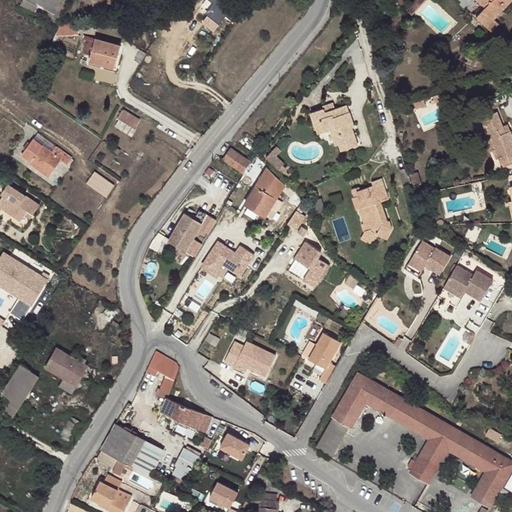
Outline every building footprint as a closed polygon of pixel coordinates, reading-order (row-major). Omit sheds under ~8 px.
[(21,0),(50,18),(61,0),(21,0)] [(226,16),(232,9),(223,2),(220,0),(215,0),(212,5),(226,16)] [(224,0),(223,2),(232,9),(235,5),(228,0),(224,0)] [(473,15),(490,31),(498,23),(492,18),(509,0),(475,0),(481,5),(473,15)] [(415,1),(410,6),(415,11),(420,6),(415,1)] [(55,32),(54,35),(76,34),(75,21),(59,24),(55,32)] [(98,60),(113,64),(118,45),(93,38),(86,61),(97,64),(98,60)] [(32,67),(36,59),(27,54),(20,50),(15,59),(28,67),(29,66),(32,67)] [(27,54),(36,59),(38,56),(35,55),(36,54),(29,50),(27,54)] [(323,106),(324,109),(325,113),(334,110),(331,103),(323,106)] [(346,106),(339,108),(342,115),(348,113),(346,106)] [(320,121),(324,133),(330,131),(335,146),(338,145),(340,152),(358,147),(352,130),(354,129),(348,113),(342,115),(339,108),(334,110),(325,113),(324,109),(310,113),(313,123),(320,121)] [(118,118),(135,130),(141,121),(124,109),(118,118)] [(499,164),(511,159),(511,140),(508,131),(503,133),(500,126),(494,111),(487,114),(490,122),(481,125),(484,133),(485,135),(487,134),(493,148),(490,150),(491,152),(494,158),(497,157),(499,164)] [(395,133),(390,114),(377,117),(384,136),(395,133)] [(487,114),(478,117),(481,125),(490,122),(487,114)] [(384,136),(377,117),(370,119),(376,139),(384,136)] [(317,135),(324,133),(320,121),(313,123),(317,135)] [(506,123),(500,126),(503,133),(508,131),(506,123)] [(13,125),(0,141),(0,162),(4,165),(26,134),(13,125)] [(485,135),(484,133),(481,134),(488,153),(491,152),(490,150),(493,148),(487,134),(485,135)] [(47,139),(44,142),(41,146),(61,160),(66,152),(47,139)] [(75,171),(81,163),(66,152),(61,160),(41,146),(30,162),(37,167),(39,164),(43,167),(41,170),(49,176),(57,181),(67,166),(75,171)] [(229,149),(222,160),(242,172),(249,161),(229,149)] [(264,172),(264,216),(283,185),(284,185),(283,184),(275,175),(268,166),(264,172)] [(409,184),(405,169),(397,171),(402,186),(409,184)] [(87,181),(107,194),(115,183),(94,170),(87,181)] [(374,204),(379,202),(386,200),(379,179),(369,183),(370,186),(358,190),(357,187),(349,190),(352,198),(351,199),(354,211),(361,209),(365,222),(359,225),(361,234),(358,240),(370,245),(375,236),(383,239),(388,229),(385,221),(380,223),(374,204)] [(0,198),(0,207),(19,221),(23,216),(26,211),(32,214),(38,205),(7,184),(0,193),(2,195),(0,198)] [(385,221),(379,202),(374,204),(380,223),(385,221)] [(299,205),(286,224),(295,230),(298,227),(302,216),(300,215),(304,209),(304,208),(299,205)] [(354,211),(359,225),(365,222),(361,209),(354,211)] [(26,211),(23,216),(28,219),(32,214),(26,211)] [(202,224),(185,214),(168,242),(185,252),(202,224)] [(297,233),(303,237),(307,231),(301,227),(297,233)] [(432,267),(440,272),(450,256),(436,247),(435,248),(422,240),(408,263),(420,271),(424,265),(431,269),(432,267)] [(303,278),(311,283),(325,262),(316,257),(320,251),(305,241),(295,257),(310,267),(303,278)] [(246,257),(237,269),(245,276),(255,263),(250,259),(249,260),(246,257)] [(295,257),(288,269),(303,278),(310,267),(295,257)] [(417,276),(420,271),(408,263),(405,268),(417,276)] [(457,266),(445,285),(462,296),(463,293),(469,296),(480,303),(492,282),(482,276),(466,266),(464,270),(457,266)] [(0,280),(0,296),(30,317),(37,305),(31,301),(34,296),(32,295),(36,289),(10,270),(1,282),(0,280)] [(347,276),(342,284),(351,289),(356,281),(347,276)] [(445,285),(442,288),(459,299),(462,296),(445,285)] [(297,314),(283,338),(298,346),(312,323),(297,314)] [(0,361),(6,365),(23,340),(7,329),(0,339),(0,361)] [(325,368),(325,369),(330,371),(333,365),(328,362),(340,342),(323,332),(315,345),(318,347),(311,360),(325,368)] [(396,337),(392,344),(395,347),(400,340),(396,337)] [(263,375),(274,354),(244,340),(242,345),(232,340),(222,361),(232,366),(234,361),(245,367),(263,375)] [(301,354),(311,360),(318,347),(315,345),(309,341),(301,354)] [(63,376),(76,384),(88,365),(57,346),(45,365),(63,376)] [(150,363),(149,365),(166,374),(173,378),(178,362),(156,351),(150,363)] [(234,361),(232,366),(243,371),(245,367),(234,361)] [(0,399),(0,411),(11,419),(38,375),(22,365),(0,399)] [(428,476),(447,441),(487,462),(472,489),(491,498),(497,487),(497,486),(502,478),(511,459),(511,452),(355,368),(315,443),(331,452),(347,423),(349,424),(363,396),(429,432),(416,456),(411,453),(406,462),(411,464),(410,466),(428,476)] [(330,371),(325,369),(319,379),(323,382),(330,371)] [(167,397),(173,378),(166,374),(159,394),(167,397)] [(71,392),(76,384),(63,376),(58,384),(71,392)] [(203,435),(212,416),(184,404),(167,397),(162,409),(160,412),(203,435)] [(54,433),(66,442),(74,430),(62,422),(54,433)] [(115,423),(100,448),(117,457),(111,466),(119,470),(124,461),(130,464),(144,439),(115,423)] [(253,433),(235,426),(227,444),(250,453),(255,443),(250,441),(253,433)] [(163,449),(144,439),(130,464),(148,474),(163,449)] [(180,449),(171,467),(188,476),(198,458),(180,449)] [(238,479),(250,485),(258,469),(245,463),(238,479)] [(107,505),(105,507),(113,511),(120,511),(130,495),(116,488),(120,481),(106,473),(102,481),(98,479),(89,496),(97,500),(107,505)] [(497,486),(497,487),(503,490),(508,481),(502,478),(497,486)] [(476,509),(481,511),(487,501),(482,498),(476,509)] [(280,511),(282,503),(264,500),(261,511),(280,511)]
